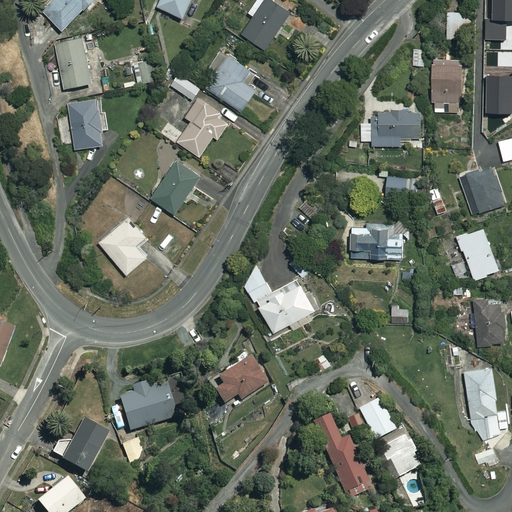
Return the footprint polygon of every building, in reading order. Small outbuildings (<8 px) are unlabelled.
[(101,1),(99,0),(58,0),(46,12),(68,34),(101,1)] [(197,0),(164,0),(161,8),(188,21),(197,0)] [(295,15),(272,0),(262,0),(253,15),(257,18),(245,36),(270,52),(295,15)] [(511,11),(496,11),(495,40),(511,40),(511,11)] [(476,14),(451,13),(449,41),(475,41),(476,14)] [(99,84),(89,39),(58,46),(69,91),(99,84)] [(426,50),(416,50),(415,67),(425,67),(426,50)] [(269,81),(225,51),(211,72),(220,78),(211,90),(246,114),(269,81)] [(157,82),(154,62),(137,64),(140,85),(157,82)] [(468,63),(437,62),(436,113),(462,114),(463,103),(467,103),(468,63)] [(204,91),(181,76),(174,87),(197,102),(204,91)] [(235,122),(203,100),(189,119),(195,123),(181,143),(203,159),(217,138),(222,141),(235,122)] [(110,146),(103,101),(71,105),(78,151),(110,146)] [(426,140),(426,114),(375,114),(375,124),(364,124),(364,142),(374,142),(374,147),(405,147),(405,140),(426,140)] [(182,133),(169,124),(162,134),(176,143),(182,133)] [(511,162),(511,140),(502,143),(506,163),(511,162)] [(206,179),(183,162),(156,200),(179,216),(206,179)] [(510,205),(498,169),(485,174),(484,171),(461,179),(475,218),(510,205)] [(422,180),(391,177),(389,197),(420,201),(422,180)] [(449,210),(440,188),(431,192),(440,214),(449,210)] [(312,196),(300,208),(315,224),(328,212),(312,196)] [(151,240),(134,219),(103,245),(131,277),(151,260),(141,248),(151,240)] [(396,238),(396,224),(370,224),(370,229),(354,229),(353,259),(408,261),(408,238),(396,238)] [(503,273),(488,229),(460,239),(465,253),(467,252),(477,282),(503,273)] [(304,252),(291,264),(304,278),(317,266),(304,252)] [(470,278),(468,263),(456,265),(458,280),(470,278)] [(274,293),(261,267),(248,287),(256,303),(260,301),(276,333),(318,312),(301,279),(274,293)] [(493,307),(493,299),(477,300),(478,314),(473,314),(474,329),(479,329),(480,348),(508,346),(507,306),(493,307)] [(413,309),(396,308),(395,323),(412,324),(413,309)] [(20,331),(0,323),(0,370),(4,372),(20,331)] [(218,391),(226,404),(233,399),(237,405),(269,383),(253,359),(250,361),(246,354),(237,359),(239,362),(226,370),(228,373),(220,379),(226,387),(218,391)] [(333,365),(327,355),(315,362),(321,373),(333,365)] [(502,416),(496,369),(467,373),(473,420),(502,416)] [(156,388),(155,382),(136,388),(138,394),(123,398),(132,430),(179,416),(169,384),(156,388)] [(398,430),(382,399),(361,410),(377,441),(398,430)] [(346,423),(350,432),(353,430),(356,436),(367,430),(360,416),(346,423)] [(343,441),(333,417),(317,424),(346,493),(371,482),(352,438),(343,441)] [(67,461),(66,463),(91,474),(110,432),(85,421),(75,443),(63,437),(55,455),(67,461)] [(427,468),(412,438),(386,450),(401,481),(427,468)] [(500,465),(494,448),(476,455),(482,472),(500,465)] [(74,511),(89,501),(72,480),(42,503),(49,511),(74,511)]
